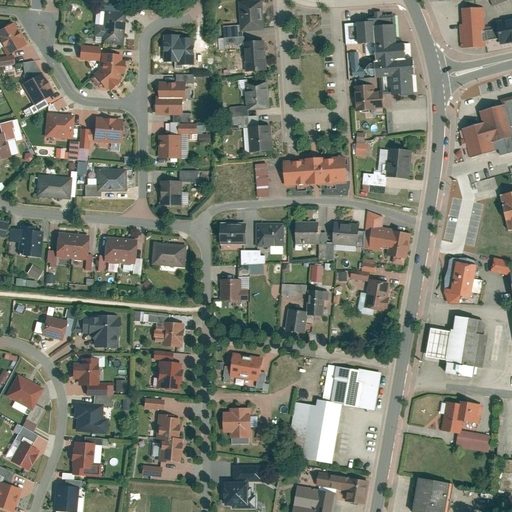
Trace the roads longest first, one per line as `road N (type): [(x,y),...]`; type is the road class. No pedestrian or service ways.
road 1 (residential): [(425,226),(330,200),(221,206),(200,226)]
road 2 (residential): [(34,511),(57,441),(60,397),(40,358),(0,343)]
road 3 (residential): [(204,332),(403,364)]
road 4 (residential): [(204,332),(205,511)]
road 5 (secondary): [(375,511),(403,364)]
road 6 (secondary): [(425,226),(436,79)]
road 7 (residential): [(141,222),(0,204)]
road 8 (residential): [(141,105),(148,34),(161,22),(195,18),(200,0)]
road 9 (secondary): [(403,364),(425,226)]
road 10 (residential): [(42,38),(74,99),(141,105)]
